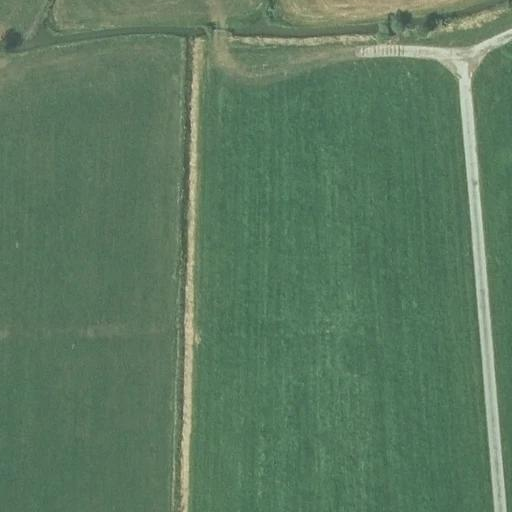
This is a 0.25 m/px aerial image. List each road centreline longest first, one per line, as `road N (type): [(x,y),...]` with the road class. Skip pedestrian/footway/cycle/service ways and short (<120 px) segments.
road 1 (track): [(464,59),(501,511)]
road 2 (track): [(266,65),(464,59),(511,38)]
